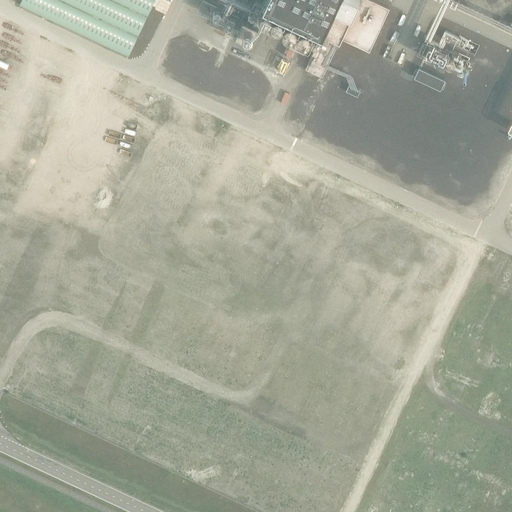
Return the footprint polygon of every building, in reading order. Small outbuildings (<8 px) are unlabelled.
[(16,0),(15,2),(124,53),(148,0),(16,0)] [(265,0),(264,4),(257,0),(249,16),(316,47),(306,69),(322,76),(341,38),(369,51),(390,8),(372,0),(265,0)] [(238,36),(254,40),(259,21),(243,17),(238,36)] [(441,89),(445,79),(419,67),(414,77),(441,89)] [(357,97),(360,91),(348,86),(346,92),(357,97)]
